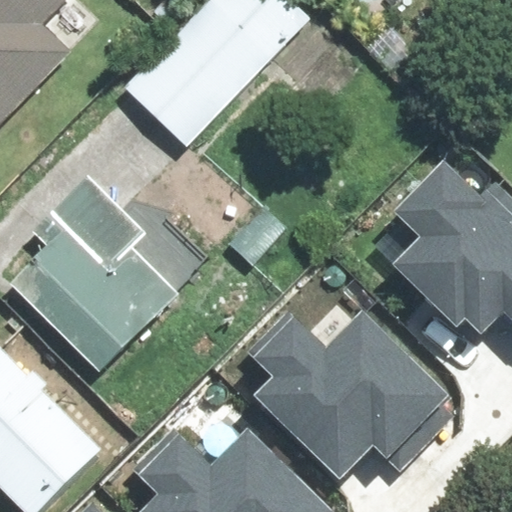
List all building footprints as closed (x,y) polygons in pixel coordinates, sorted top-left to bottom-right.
[(0,0),(0,133),(115,19),(95,0),(0,0)] [(309,0),(208,0),(127,81),(196,150),(328,19),(309,0)] [(94,166),(1,258),(119,375),(212,283),(94,166)] [(423,231),(393,263),(476,344),(507,312),(511,317),(511,193),(503,184),(483,205),(445,167),(402,211),(423,231)] [(254,271),(291,228),(259,201),(222,245),(254,271)] [(281,372),(260,393),(341,475),(375,441),(394,460),(458,398),(370,309),(332,347),(291,306),(253,344),(281,372)] [(0,326),(0,473),(39,511),(59,511),(123,449),(0,326)] [(168,491),(147,511),(340,511),(257,428),(219,466),(178,425),(140,463),(168,491)] [(511,511),(511,493),(507,489),(484,511),(511,511)] [(106,511),(92,498),(78,511),(106,511)]
